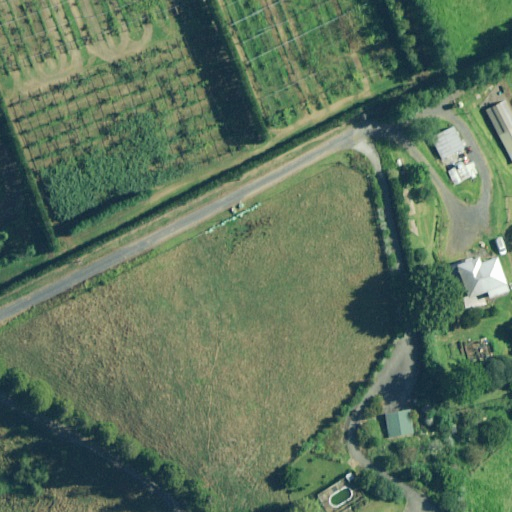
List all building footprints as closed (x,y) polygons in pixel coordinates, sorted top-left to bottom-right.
[(511,112),(504,98),(485,108),(511,160),(511,112)] [(464,147),(454,126),(431,137),(441,158),(464,147)] [(478,172),(471,160),(448,171),(455,184),(478,172)] [(506,291),(494,255),(456,268),(467,297),(486,291),(488,297),(506,291)] [(413,433),(408,410),(385,414),(389,437),(413,433)]
